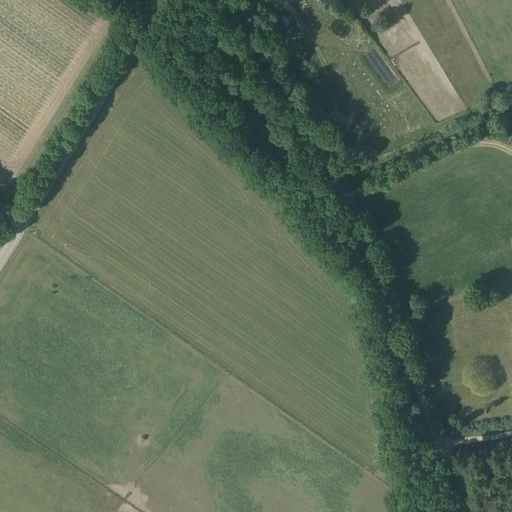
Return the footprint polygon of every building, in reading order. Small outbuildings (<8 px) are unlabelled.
[(227,59),(224,60),(230,74),(245,69),(248,67),(242,53),(243,53),(240,46),(225,52),(227,59)] [(207,48),(186,68),(195,79),(215,58),(211,53),(207,48)] [(236,105),(232,108),(263,146),(267,143),(236,105)] [(395,429),(400,442),(406,439),(401,426),(395,429)] [(419,438),(408,443),(413,456),(425,451),(419,438)]
